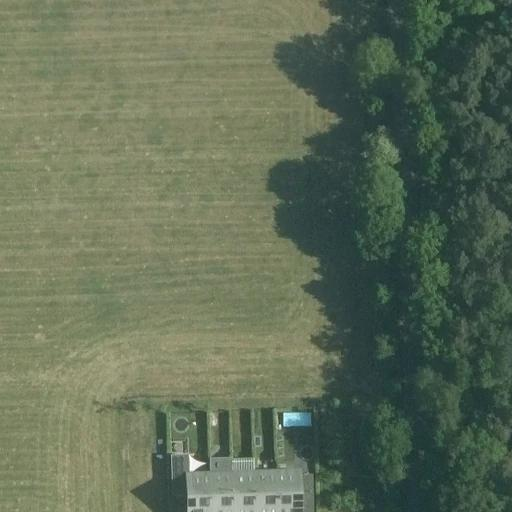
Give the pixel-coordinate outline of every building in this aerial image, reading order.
[(299,511),(298,474),(276,475),(276,511),(299,511)] [(254,511),(276,511),(276,475),(253,476),(254,511)] [(209,511),(232,511),(231,476),(209,477),(209,511)] [(254,511),(253,476),(231,476),(232,511),(254,511)] [(186,477),(171,478),(172,498),(187,497),(186,478),(186,477)] [(187,511),(209,511),(209,477),(186,478),(187,497),(187,511)] [(299,499),(299,511),(311,511),(311,498),(299,499)]
